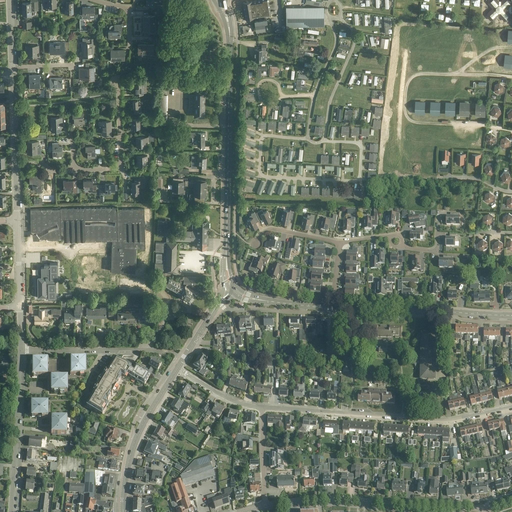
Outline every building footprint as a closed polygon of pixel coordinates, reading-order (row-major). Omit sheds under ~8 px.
[(31,11),(38,11),(37,0),(29,0),(30,3),(22,3),(23,15),(31,15),(31,11)] [(51,7),(56,6),(55,0),(47,0),(47,3),(44,3),(44,9),(51,9),(51,7)] [(252,1),(243,3),(243,6),(245,19),(248,19),(255,18),(254,16),(263,15),(263,16),(265,16),(270,15),(268,0),(260,0),(252,2),(252,1)] [(487,0),(488,2),(488,3),(492,7),(492,9),(487,13),(487,16),(491,20),(493,20),(498,16),(500,16),(504,21),(507,21),(511,17),(511,14),(507,10),(507,8),(511,4),(511,1),(511,0),(501,0),(501,1),(499,1),(498,0),(487,0)] [(62,14),(73,13),(73,2),(66,2),(66,8),(62,8),(62,14)] [(90,7),(82,7),(83,15),(83,19),(97,18),(97,14),(94,15),(94,7),(90,7)] [(324,7),(285,7),(286,26),(324,26),(324,7)] [(377,25),(377,19),(381,19),(381,15),(373,16),(373,25),(377,25)] [(145,31),(155,31),(155,16),(143,16),(143,22),(145,22),(145,31)] [(266,20),(254,22),(256,32),(265,31),(264,25),(267,25),(266,20)] [(106,38),(120,38),(120,31),(121,31),(121,25),(114,25),(114,26),(111,26),(110,28),(110,30),(108,31),(106,31),(106,38)] [(82,38),(83,52),(79,52),(80,58),(88,57),(88,56),(92,56),(91,39),(88,39),(88,38),(82,38)] [(50,54),(64,54),(64,42),(49,43),(50,54)] [(153,45),(138,45),(138,55),(145,55),(153,55),(153,45)] [(38,52),(38,46),(26,46),(27,58),(36,58),(36,52),(38,52)] [(336,52),(345,55),(345,53),(341,51),(342,48),(337,47),(336,52)] [(254,49),(254,55),(255,55),(255,61),(262,61),(262,60),(265,60),(265,48),(262,48),(262,50),(254,49)] [(124,60),(124,50),(111,50),(111,60),(124,60)] [(94,67),(79,68),(79,79),(84,79),(84,81),(85,81),(89,81),(94,81),(94,80),(94,67)] [(248,86),(248,82),(249,82),(248,72),(253,72),(253,67),(243,67),(244,82),(244,86),(248,86)] [(269,67),(269,76),(273,76),(273,71),(279,71),(279,67),(269,67)] [(30,88),(40,88),(40,74),(31,75),(31,77),(29,77),(30,88)] [(62,88),(62,77),(50,78),(50,88),(62,88)] [(306,86),(301,86),(301,80),(296,79),(295,89),(306,89),(306,86)] [(142,83),(134,84),(135,93),(143,93),(143,92),(146,92),(146,83),(142,83)] [(505,92),(505,88),(503,87),(503,86),(499,83),(495,85),(494,90),(498,93),(499,94),(505,92)] [(194,110),(194,116),(204,116),(204,96),(206,96),(206,88),(195,88),(195,95),(189,95),(189,110),(194,110)] [(377,92),(377,98),(370,98),(370,102),(382,102),(383,92),(377,92)] [(493,116),(498,117),(501,113),(499,108),(497,108),(498,106),(493,105),(490,110),(491,111),(493,116)] [(373,115),(381,115),(381,107),(374,107),(373,115)] [(332,120),(339,121),(341,109),(336,108),(335,118),(332,117),(332,120)] [(84,119),(83,112),(73,113),(73,117),(74,117),(74,125),(85,124),(87,124),(86,118),(84,119)] [(323,124),(324,116),(316,116),(315,124),(323,124)] [(62,122),(62,117),(51,118),(51,132),(61,131),(61,122),(62,122)] [(143,123),(143,119),(132,119),(132,128),(140,127),(140,124),(143,123)] [(372,119),(371,127),(379,128),(380,120),(372,119)] [(267,121),(267,129),(275,129),(275,121),(267,121)] [(284,130),(285,122),(278,121),(276,129),(284,130)] [(102,122),(98,122),(98,126),(102,126),(102,134),(111,134),(111,122),(102,122)] [(313,133),(321,135),(322,127),(314,126),(313,133)] [(348,134),(348,126),(340,126),(340,134),(348,134)] [(351,126),(350,134),(358,135),(359,127),(351,126)] [(253,137),(255,132),(244,127),(242,132),(253,137)] [(360,127),(360,135),(368,135),(368,127),(360,127)] [(191,137),(197,137),(197,145),(204,145),(204,136),(205,136),(205,132),(191,132),(191,137)] [(486,140),(488,142),(490,143),(491,145),(496,143),(497,138),(495,138),(495,136),(491,133),(486,135),(486,140)] [(148,141),(154,141),(153,134),(148,134),(148,137),(136,138),(137,146),(145,146),(145,142),(148,141)] [(501,139),(500,144),(504,147),(505,149),(510,147),(511,143),(509,142),(510,141),(506,137),(501,139)] [(241,143),(252,147),(254,142),(243,138),(241,143)] [(39,146),(39,142),(27,142),(28,150),(30,150),(30,154),(37,154),(37,146),(39,146)] [(58,146),(58,143),(52,144),(52,157),(62,156),(61,146),(58,146)] [(95,146),(85,146),(85,151),(87,151),(87,158),(96,158),(96,154),(100,154),(100,148),(95,149),(95,146)] [(368,171),(376,171),(377,153),(368,153),(368,171)] [(451,157),(451,154),(442,153),(442,163),(449,163),(449,156),(451,157)] [(464,157),(466,157),(466,154),(457,154),(457,164),(464,164),(464,157)] [(320,163),(328,163),(327,155),(320,155),(320,163)] [(338,164),(339,156),(331,155),(330,163),(338,164)] [(481,155),(472,155),(472,164),(479,164),(479,158),(481,158),(481,155)] [(147,164),(147,160),(147,156),(137,156),(137,165),(145,164),(147,164)] [(193,166),(205,167),(206,158),(193,157),(193,166)] [(241,164),(252,167),(254,162),(243,158),(241,164)] [(487,174),(488,174),(492,174),(495,170),(493,166),(491,164),(487,163),(483,168),(485,169),(487,174)] [(243,168),(241,174),(252,178),(254,172),(243,168)] [(504,182),(508,183),(511,179),(509,174),(508,174),(508,172),(506,172),(504,171),(500,176),(502,177),(501,177),(503,181),(503,182),(504,182)] [(41,174),(29,174),(29,183),(32,183),(32,189),(36,189),(36,193),(42,192),(41,174)] [(132,190),(131,190),(131,195),(139,194),(139,190),(140,190),(140,186),(143,186),(142,178),(134,178),(135,182),(132,182),(132,190)] [(172,180),(172,191),(173,191),(172,195),(183,196),(183,192),(184,181),(183,181),(183,178),(173,178),(173,180),(172,180)] [(184,180),(184,185),(194,186),(195,186),(195,194),(189,194),(189,199),(194,199),(194,200),(205,201),(206,179),(195,179),(190,179),(189,180),(184,180)] [(252,187),(254,183),(244,179),(242,184),(252,187)] [(73,180),(63,180),(64,189),(73,189),(73,193),(77,192),(77,187),(77,185),(76,180),(73,180)] [(96,185),(93,185),(93,180),(83,180),(83,189),(90,189),(90,193),(96,193),(96,185)] [(255,192),(260,194),(265,182),(260,180),(255,192)] [(270,194),(275,183),(270,181),(265,192),(270,194)] [(281,181),(276,193),(280,195),(285,183),(281,181)] [(113,184),(113,182),(113,183),(110,183),(110,182),(110,184),(105,184),(105,188),(99,188),(100,195),(108,194),(108,191),(115,191),(115,190),(117,190),(117,184),(114,184),(114,183),(113,184)] [(332,196),(340,196),(340,188),(332,187),(332,196)] [(310,196),(319,196),(319,188),(310,188),(310,196)] [(342,189),(342,197),(350,197),(350,189),(342,189)] [(352,197),(361,197),(361,189),(353,189),(352,197)] [(495,201),(496,197),(494,197),(494,195),(490,192),(485,194),(485,199),(489,202),(490,204),(495,201)] [(183,207),(176,206),(175,216),(182,217),(182,214),(189,214),(189,208),(183,207)] [(297,206),(294,206),(294,208),(291,207),(290,211),(284,210),(281,223),(288,224),(289,218),(292,219),(295,208),(297,209),(297,206)] [(116,207),(30,210),(31,232),(34,232),(34,233),(33,233),(33,238),(33,240),(35,240),(39,240),(39,239),(47,238),(47,239),(61,239),(64,239),(80,238),(80,241),(107,240),(112,240),(112,244),(111,256),(111,272),(128,272),(135,272),(136,247),(145,247),(144,209),(117,210),(116,207)] [(371,218),(371,219),(365,219),(365,230),(372,230),(372,227),(378,227),(378,209),(374,209),(374,218),(371,218)] [(262,210),(256,213),(260,220),(263,219),(265,223),(271,219),(267,211),(263,212),(262,210)] [(252,230),(258,227),(255,222),(259,220),(255,212),(249,215),(251,219),(247,221),(252,230)] [(446,225),(459,225),(460,214),(450,213),(450,217),(447,217),(446,221),(446,223),(446,224),(446,225)] [(493,221),(494,216),(489,213),(488,214),(483,216),(483,221),(486,223),(486,224),(487,224),(488,224),(487,224),(491,222),(491,221),(493,221)] [(511,220),(511,215),(509,213),(508,215),(503,217),(503,222),(507,225),(511,222),(511,221),(511,220)] [(303,216),(301,226),(308,228),(309,223),(313,223),(315,215),(310,214),(310,215),(307,214),(307,217),(303,216)] [(395,227),(395,221),(399,221),(399,214),(389,214),(389,217),(386,217),(386,224),(388,224),(388,227),(395,227)] [(333,220),(324,218),(321,231),(328,232),(329,229),(335,230),(338,216),(334,216),(333,220)] [(409,218),(410,224),(416,224),(416,228),(425,227),(424,219),(422,220),(422,216),(409,218)] [(344,222),(344,232),(351,233),(351,228),(355,227),(355,218),(351,218),(351,219),(348,219),(348,222),(344,222)] [(155,263),(154,272),(162,272),(162,271),(164,272),(164,273),(172,273),(173,273),(177,273),(177,269),(177,266),(176,266),(176,243),(169,243),(169,230),(167,230),(167,224),(167,221),(158,221),(157,236),(166,236),(166,243),(155,243),(155,252),(163,252),(163,260),(162,260),(162,253),(156,253),(156,262),(162,262),(162,264),(155,263)] [(195,231),(174,230),(174,234),(172,234),(172,240),(195,241),(195,246),(197,246),(197,247),(206,248),(207,227),(208,227),(208,222),(207,222),(207,221),(194,221),(194,228),(195,228),(195,231)] [(417,230),(416,233),(410,233),(410,240),(420,240),(420,236),(423,237),(424,230),(417,230)] [(446,246),(446,247),(455,247),(455,243),(459,243),(459,235),(450,235),(450,238),(446,238),(446,242),(445,243),(445,245),(446,246)] [(280,251),(282,243),(279,243),(279,242),(278,242),(279,239),(272,237),(270,244),(268,243),(267,248),(269,248),(269,249),(280,251)] [(477,244),(476,248),(482,251),(483,250),(486,248),(487,248),(487,247),(487,246),(487,242),(483,240),(479,242),(477,244)] [(503,248),(503,247),(503,243),(499,240),(494,243),(494,245),(492,245),(492,249),(497,252),(498,250),(502,248),(502,249),(503,248)] [(293,244),(289,243),(286,259),(290,260),(292,251),(299,252),(301,243),(294,242),(293,244)] [(311,257),(326,258),(325,258),(326,251),(324,251),(324,247),(310,245),(310,249),(313,250),(313,252),(316,253),(315,257),(311,257)] [(357,262),(357,253),(358,253),(358,249),(353,249),(353,251),(349,251),(349,255),(347,255),(347,262),(357,262)] [(378,269),(379,264),(384,265),(384,252),(377,252),(376,256),(375,256),(375,259),(371,259),(371,269),(378,269)] [(399,257),(399,255),(391,255),(391,264),(395,265),(395,266),(395,268),(396,268),(397,268),(398,268),(398,267),(402,267),(402,257),(399,257)] [(439,264),(439,266),(439,267),(439,268),(453,268),(453,260),(453,257),(443,256),(443,260),(440,259),(439,263),(439,264)] [(325,262),(326,258),(311,257),(311,261),(314,261),(313,268),(323,269),(324,262),(325,262)] [(418,271),(418,270),(421,270),(421,271),(424,271),(425,262),(419,261),(420,257),(412,257),(412,271),(418,271)] [(269,259),(266,258),(265,260),(258,258),(256,265),(252,264),(249,272),(254,274),(255,275),(256,275),(257,275),(258,271),(261,272),(263,267),(266,268),(269,259)] [(347,266),(346,273),(356,274),(357,266),(360,266),(360,263),(346,262),(345,266),(347,266)] [(41,276),(36,276),(37,296),(37,298),(48,297),(48,298),(56,298),(56,286),(56,282),(56,279),(57,279),(58,279),(58,263),(50,263),(50,264),(44,264),(44,267),(41,267),(41,276)] [(273,270),(271,277),(272,277),(272,278),(275,279),(276,279),(277,279),(279,274),(280,271),(284,272),(286,266),(278,263),(277,266),(273,265),(271,269),(273,270)] [(308,280),(321,282),(322,274),(323,275),(324,270),(310,269),(310,273),(313,274),(312,281),(308,280)] [(289,282),(295,283),(296,277),(300,277),(300,270),(294,270),(294,273),(289,272),(289,282)] [(471,272),(470,284),(479,285),(480,272),(471,272)] [(346,281),(346,286),(356,286),(359,286),(359,275),(345,275),(345,279),(346,279),(346,281)] [(189,302),(195,292),(188,288),(190,284),(197,284),(198,277),(184,277),(183,284),(187,284),(185,286),(184,287),(169,278),(168,279),(165,277),(163,281),(166,282),(164,285),(180,294),(179,295),(189,302)] [(430,286),(430,296),(431,296),(432,296),(434,296),(437,296),(437,292),(441,292),(442,277),(436,277),(436,286),(430,286)] [(418,284),(418,279),(402,279),(402,281),(398,281),(398,291),(402,291),(402,295),(411,295),(412,290),(408,289),(408,290),(407,290),(406,290),(405,290),(404,290),(404,289),(403,289),(403,288),(403,287),(403,286),(403,285),(403,284),(404,284),(404,283),(405,283),(406,283),(407,283),(408,283),(408,284),(418,284)] [(321,282),(308,280),(308,284),(311,284),(310,291),(320,292),(321,285),(323,286),(323,282),(321,282)] [(378,284),(378,295),(379,295),(379,296),(382,296),(382,295),(385,295),(385,291),(392,292),(392,285),(385,285),(385,284),(386,281),(378,281),(378,284)] [(359,286),(356,286),(346,286),(344,286),(344,290),(345,290),(345,297),(354,297),(354,290),(358,290),(359,286)] [(448,293),(448,300),(449,300),(452,300),(456,300),(456,292),(456,290),(448,290),(448,293)] [(490,302),(490,292),(474,292),(474,303),(490,302)] [(92,307),(92,308),(86,308),(86,317),(106,317),(106,306),(100,306),(100,307),(92,307)] [(120,311),(116,311),(116,321),(126,321),(126,322),(138,322),(138,321),(151,321),(151,311),(144,311),(144,312),(141,312),(141,309),(138,309),(136,309),(135,309),(135,308),(129,308),(129,309),(128,309),(127,309),(123,309),(123,312),(120,312),(120,311)] [(51,313),(51,309),(44,309),(44,310),(39,310),(39,316),(34,316),(34,324),(40,324),(40,323),(48,323),(48,314),(51,313)] [(64,312),(64,320),(65,320),(65,323),(71,323),(74,323),(74,322),(74,320),(74,318),(74,312),(71,312),(71,309),(66,309),(66,312),(64,312)] [(114,321),(116,321),(116,311),(108,311),(108,317),(114,317),(114,321)] [(254,327),(254,320),(251,320),(251,318),(246,319),(246,329),(252,329),(252,332),(256,332),(255,327),(254,327)] [(274,327),(274,319),(265,319),(265,331),(268,331),(268,327),(274,327)] [(290,325),(289,325),(289,328),(294,328),(294,329),(299,329),(299,325),(299,319),(290,319),(290,325)] [(303,337),(303,341),(306,341),(306,337),(306,333),(312,333),(312,326),(316,326),(316,319),(307,319),(306,325),(306,329),(306,331),(303,331),(303,337)] [(227,326),(224,326),(224,327),(225,335),(225,338),(232,337),(231,326),(227,326)] [(378,327),(366,327),(365,337),(372,337),(372,336),(374,336),(374,340),(393,340),(393,337),(395,337),(395,338),(402,338),(402,328),(390,327),(390,326),(378,326),(378,327)] [(217,333),(215,333),(215,336),(217,336),(221,336),(225,335),(224,327),(217,327),(217,333)] [(423,343),(422,343),(422,354),(423,354),(422,358),(419,358),(418,358),(417,358),(416,359),(416,360),(414,365),(422,365),(422,367),(421,378),(428,378),(428,379),(434,379),(434,367),(435,367),(435,358),(434,358),(434,355),(434,345),(435,345),(435,335),(420,334),(419,334),(419,335),(418,335),(418,336),(417,336),(415,341),(416,342),(416,341),(423,341),(423,343)] [(209,361),(212,363),(215,358),(217,358),(217,351),(206,350),(206,356),(205,355),(204,356),(201,354),(200,356),(199,357),(199,356),(198,356),(196,360),(197,360),(206,366),(209,361)] [(149,366),(148,369),(151,371),(153,368),(157,371),(162,364),(153,358),(148,365),(149,366)] [(70,370),(70,375),(85,375),(85,368),(86,368),(86,359),(71,359),(71,365),(71,369),(70,370)] [(126,375),(144,386),(150,375),(135,366),(133,370),(115,359),(107,373),(105,372),(93,392),(95,393),(86,407),(102,416),(106,409),(104,407),(122,377),(124,379),(126,375)] [(32,367),(32,376),(47,376),(47,370),(47,366),(48,366),(48,360),(33,360),(33,367),(32,367)] [(203,370),(206,366),(197,360),(196,360),(194,363),(195,364),(193,366),(196,368),(196,369),(197,370),(198,369),(200,371),(199,373),(203,376),(206,372),(203,370)] [(9,374),(9,366),(8,366),(8,363),(7,362),(2,362),(2,363),(2,365),(0,365),(0,374),(2,374),(9,374)] [(219,375),(216,380),(222,384),(225,379),(219,375)] [(233,387),(238,388),(240,382),(242,378),(233,375),(229,386),(233,387)] [(67,393),(67,383),(67,378),(61,378),(57,378),(57,377),(51,377),(51,392),(59,392),(59,393),(67,393)] [(240,382),(238,388),(242,390),(246,392),(250,381),(242,378),(240,382)] [(338,382),(334,382),(333,393),(328,393),(328,400),(336,401),(337,394),(341,394),(341,385),(340,385),(340,382),(338,382)] [(261,385),(256,384),(256,387),(255,386),(254,393),(263,394),(264,388),(261,387),(261,385)] [(264,384),(264,388),(263,394),(272,395),(272,389),(272,386),(267,386),(267,384),(264,384)] [(184,385),(178,395),(184,399),(186,395),(188,396),(190,393),(188,392),(190,389),(184,385)] [(284,386),(284,390),(280,390),(279,396),(288,397),(288,390),(288,387),(284,386)] [(320,394),(324,395),(324,387),(317,387),(317,390),(310,390),(310,393),(310,399),(319,400),(320,394)] [(480,394),(478,394),(476,387),(473,388),(477,404),(482,403),(481,395),(480,394)] [(486,394),(488,402),(493,400),(491,393),(489,394),(488,390),(487,387),(485,387),(485,388),(485,390),(486,394)] [(304,394),(305,389),(295,389),(294,398),(303,398),(303,393),(304,394)] [(389,393),(389,394),(386,394),(386,391),(368,389),(368,393),(365,393),(365,391),(359,391),(358,402),(367,402),(367,403),(385,405),(385,404),(394,404),(395,394),(389,393)] [(435,406),(435,396),(435,393),(426,392),(426,396),(424,395),(423,394),(411,394),(411,401),(417,401),(417,405),(425,405),(425,406),(426,406),(435,406)] [(457,394),(452,395),(453,398),(453,402),(455,409),(460,408),(457,394)] [(460,408),(465,407),(464,399),(461,400),(460,396),(460,394),(457,394),(460,408)] [(174,403),(171,407),(174,409),(173,410),(180,414),(186,404),(182,401),(181,403),(176,400),(175,399),(173,402),(174,403)] [(40,402),(31,402),(31,417),(40,417),(40,403),(40,402)] [(201,410),(205,413),(210,406),(206,403),(201,410)] [(219,417),(223,409),(216,405),(214,408),(210,406),(205,415),(209,417),(212,413),(219,417)] [(224,417),(223,423),(229,424),(230,424),(230,423),(236,424),(237,421),(236,421),(238,413),(230,411),(228,418),(224,417)] [(165,416),(162,422),(167,425),(169,427),(171,424),(173,422),(176,424),(178,420),(172,417),(167,413),(166,413),(165,415),(165,416)] [(244,417),(243,423),(254,425),(255,416),(247,415),(247,417),(244,417)] [(281,424),(282,417),(268,416),(268,424),(276,424),(276,429),(282,430),(283,424),(281,424)] [(67,418),(52,418),(52,427),(66,427),(67,427),(67,418)] [(310,430),(310,420),(304,419),(304,422),(299,422),(298,432),(306,433),(306,431),(309,431),(309,430),(310,430)] [(500,429),(501,433),(506,431),(505,428),(503,420),(498,421),(500,429)] [(324,421),(324,428),(330,429),(330,435),(333,435),(338,435),(339,426),(337,426),(337,422),(324,421)] [(90,430),(89,433),(95,435),(96,432),(96,433),(99,424),(92,422),(89,430),(90,430)] [(496,436),(495,430),(493,422),(488,424),(489,431),(493,430),(493,432),(492,432),(493,437),(496,436)] [(188,424),(186,428),(192,432),(194,428),(188,424)] [(476,426),(471,428),(472,435),(476,434),(477,441),(480,440),(478,434),(476,426)] [(167,433),(165,431),(158,428),(154,435),(153,435),(151,437),(156,440),(158,438),(163,441),(166,436),(170,438),(172,435),(176,438),(178,435),(169,429),(167,433)] [(118,433),(118,431),(108,429),(105,438),(104,442),(109,443),(110,440),(115,441),(116,437),(117,437),(118,437),(118,433)] [(242,436),(237,435),(236,435),(236,438),(235,442),(236,443),(237,442),(241,442),(242,450),(252,450),(252,442),(249,442),(249,437),(242,436)] [(45,440),(45,436),(38,436),(38,439),(30,438),(29,447),(41,448),(42,440),(45,440)] [(147,445),(146,447),(157,452),(159,449),(165,452),(167,449),(155,441),(153,444),(152,444),(152,443),(148,441),(147,445)] [(156,455),(157,452),(146,447),(145,450),(145,449),(143,453),(147,455),(147,454),(149,455),(147,458),(161,461),(163,458),(156,455)] [(119,457),(120,451),(109,449),(108,453),(108,452),(107,456),(114,457),(119,457)] [(270,455),(271,461),(281,461),(281,457),(283,457),(283,452),(277,452),(277,454),(270,455)] [(174,498),(186,494),(183,487),(205,479),(205,480),(215,477),(208,456),(194,460),(180,476),(181,479),(175,481),(177,484),(170,486),(174,498)] [(97,457),(96,461),(99,462),(98,469),(108,470),(108,471),(109,471),(109,470),(118,472),(118,467),(117,467),(118,462),(115,462),(115,461),(114,461),(101,459),(101,458),(97,457)] [(279,461),(271,461),(271,468),(277,468),(278,470),(284,470),(284,465),(283,461),(281,461),(279,461)] [(358,487),(366,488),(367,482),(367,477),(367,476),(363,476),(363,473),(360,473),(361,466),(356,466),(355,478),(360,478),(360,481),(359,481),(358,487)] [(32,470),(27,470),(27,476),(35,477),(35,470),(35,467),(32,467),(32,470)] [(140,472),(136,472),(135,481),(143,482),(144,478),(146,478),(145,483),(148,483),(148,479),(150,479),(150,483),(158,484),(161,482),(162,473),(151,472),(150,477),(151,469),(145,469),(145,471),(141,470),(140,472)] [(84,493),(83,494),(86,494),(86,495),(88,495),(87,500),(93,501),(96,501),(96,495),(95,486),(95,474),(94,471),(85,470),(85,474),(84,485),(83,493),(84,493)] [(310,479),(304,479),(305,487),(315,486),(315,479),(319,479),(319,478),(319,473),(319,470),(312,470),(312,473),(313,479),(310,479)] [(94,471),(95,474),(95,486),(100,487),(103,487),(102,488),(113,489),(114,478),(104,477),(105,473),(94,471)] [(328,473),(320,473),(320,482),(324,482),(324,486),(332,486),(331,476),(328,476),(328,473)] [(348,486),(348,482),(353,483),(354,474),(348,474),(348,475),(342,474),(342,478),(341,478),(340,486),(348,486)] [(290,479),(290,476),(269,477),(269,483),(277,482),(278,488),(295,487),(294,479),(290,479)] [(501,480),(504,490),(510,488),(509,482),(510,482),(509,477),(506,478),(501,480)] [(472,495),(480,494),(479,486),(479,483),(478,479),(478,478),(474,479),(474,483),(472,483),(473,486),(471,486),(472,495)] [(250,485),(249,485),(249,488),(250,488),(250,492),(251,492),(251,493),(254,493),(254,492),(259,492),(258,482),(255,482),(255,479),(249,479),(250,484),(250,485)] [(496,480),(494,481),(494,483),(495,485),(497,491),(504,490),(501,480),(501,479),(496,480)] [(400,481),(400,480),(394,480),(390,480),(390,487),(393,487),(392,491),(399,491),(400,481)] [(26,491),(33,491),(34,482),(26,481),(26,491)] [(426,482),(416,481),(415,485),(414,493),(417,493),(418,494),(420,494),(421,493),(422,490),(425,490),(426,482)] [(439,488),(438,488),(439,482),(435,482),(431,481),(431,487),(430,494),(438,495),(439,488)] [(479,483),(479,486),(480,494),(488,493),(487,484),(485,484),(485,485),(483,485),(483,483),(479,483)] [(84,485),(70,484),(69,493),(79,493),(79,495),(83,495),(83,493),(84,485)] [(144,491),(153,492),(154,487),(150,486),(149,486),(149,487),(134,485),(133,495),(143,497),(144,491)] [(457,487),(455,487),(455,495),(464,495),(463,486),(457,487)] [(99,487),(99,489),(102,490),(101,496),(102,496),(110,497),(112,490),(112,489),(102,488),(103,487),(100,487),(99,487)] [(236,501),(243,499),(242,493),(245,492),(244,487),(237,488),(237,489),(233,490),(234,495),(236,501)] [(446,488),(447,496),(455,495),(455,487),(446,488)] [(224,495),(219,497),(222,506),(229,504),(227,497),(231,495),(231,489),(231,488),(224,490),(224,495)] [(45,511),(48,495),(42,494),(40,511),(43,511),(42,511),(45,511)] [(188,498),(186,494),(174,498),(176,503),(180,501),(181,506),(175,509),(176,511),(193,511),(191,506),(188,498)] [(222,506),(219,497),(215,498),(214,494),(211,495),(206,497),(208,503),(212,502),(215,509),(222,506)] [(133,501),(133,505),(132,505),(131,511),(145,511),(145,508),(153,506),(151,500),(144,499),(133,498),(133,501)] [(85,509),(84,511),(90,511),(91,511),(93,505),(95,506),(96,502),(96,501),(93,501),(87,500),(85,509)] [(96,502),(95,506),(97,506),(97,507),(98,507),(102,510),(102,511),(110,511),(111,511),(110,511),(110,510),(111,503),(99,502),(96,502)]
